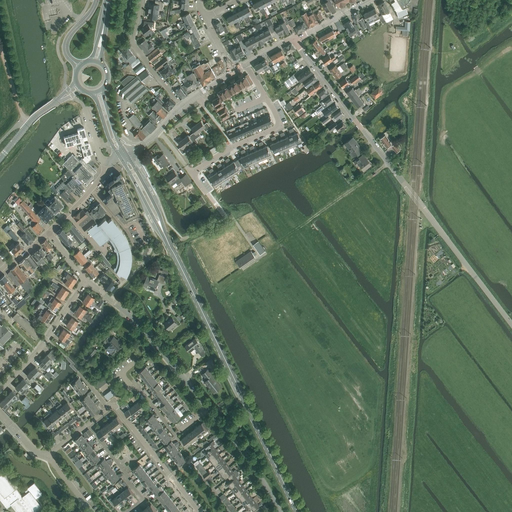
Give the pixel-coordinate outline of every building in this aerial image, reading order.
[(72,0),(66,0),(73,8),(77,6),(72,0)] [(264,0),(262,0),(259,2),(265,14),(267,13),(264,7),(267,6),(264,0)] [(331,10),(333,13),(336,12),(329,0),(325,0),(327,2),(322,5),(326,13),(331,10)] [(396,0),(400,7),(401,6),(402,9),(407,6),(406,4),(410,2),(409,0),(396,0)] [(163,2),(159,1),(156,1),(155,5),(149,4),(148,14),(149,14),(148,18),(158,19),(159,10),(162,10),(163,2)] [(256,11),(260,9),(263,15),(265,14),(259,2),(253,5),(256,11)] [(387,14),(389,13),(384,2),(378,5),(382,14),(386,13),(387,14)] [(249,7),(243,10),(250,22),(252,21),(249,15),(252,13),(249,7)] [(312,11),(314,13),(318,21),(323,18),(318,8),(312,11)] [(399,18),(408,14),(406,8),(397,12),(399,18)] [(375,9),(369,11),(375,22),(380,19),(382,24),(385,22),(381,15),(379,17),(375,9)] [(243,10),(238,13),(241,19),(245,17),(248,23),(250,22),(243,10)] [(367,27),(365,24),(358,11),(353,14),(357,21),(359,20),(363,29),(367,27)] [(364,14),(367,21),(368,22),(365,24),(367,27),(368,31),(372,29),(369,24),(375,22),(369,11),(364,14)] [(313,26),(308,15),(306,12),(302,15),(309,28),(313,26)] [(238,13),(233,16),(236,22),(237,24),(235,25),(237,29),(241,27),(238,21),(241,19),(238,13)] [(312,13),(308,15),(313,26),(318,23),(312,13)] [(183,17),(186,22),(193,19),(190,14),(183,17)] [(230,25),(236,22),(233,16),(227,19),(230,25)] [(285,22),(280,25),(285,34),(290,32),(286,25),(289,24),(287,18),(283,20),(285,22)] [(193,19),(186,22),(183,24),(186,29),(189,28),(195,25),(193,19)] [(356,25),(354,26),(351,21),(345,25),(348,30),(347,31),(350,37),(358,32),(360,31),(356,25)] [(409,36),(409,31),(410,22),(405,21),(405,27),(396,26),(396,30),(402,30),(402,35),(409,36)] [(144,28),(142,29),(143,31),(143,32),(143,33),(144,34),(145,34),(146,34),(147,36),(149,35),(151,35),(152,36),(155,33),(153,31),(152,29),(152,27),(154,27),(155,23),(144,22),(144,28)] [(229,32),(226,26),(223,28),(220,22),(214,26),(218,33),(224,30),(226,33),(229,32)] [(304,23),(294,28),(297,34),(307,30),(304,23)] [(189,28),(190,31),(184,34),(186,36),(198,30),(195,25),(189,28)] [(279,37),(285,34),(280,25),(275,27),(279,37)] [(269,29),(264,31),(269,41),(274,38),(269,29)] [(190,37),(193,43),(199,40),(197,38),(201,36),(198,30),(186,36),(187,38),(190,37)] [(264,31),(259,34),(264,43),(269,41),(264,31)] [(334,31),(327,34),(330,39),(336,36),(336,35),(337,34),(336,32),(335,33),(334,31)] [(259,34),(254,36),(259,46),(264,44),(264,43),(259,34)] [(323,43),(330,39),(327,34),(320,38),(321,41),(320,41),(321,43),(323,42),(323,43)] [(254,48),(259,46),(254,36),(250,39),(254,48)] [(249,51),(254,48),(250,39),(245,41),(249,51)] [(139,45),(147,54),(155,48),(151,43),(149,45),(145,40),(139,45)] [(316,41),(314,43),(313,42),(312,43),(312,44),(311,44),(316,52),(318,50),(323,56),(326,54),(316,41)] [(240,45),(235,48),(240,57),(245,55),(240,45)] [(291,45),(284,48),(288,54),(296,50),(292,45),(291,45)] [(158,48),(147,57),(152,62),(166,51),(163,47),(160,50),(158,48)] [(128,48),(122,52),(124,55),(125,55),(128,58),(127,59),(131,63),(136,59),(131,52),(131,51),(129,49),(128,48)] [(234,61),(240,57),(235,48),(230,51),(233,57),(232,57),(234,61)] [(282,50),(277,54),(280,60),(286,57),(282,50)] [(275,63),(280,60),(277,54),(271,57),(275,63)] [(170,62),(158,71),(159,70),(161,73),(161,72),(163,74),(162,74),(165,78),(168,75),(171,74),(171,75),(177,71),(171,64),(175,61),(173,59),(170,55),(166,58),(170,62)] [(327,65),(336,58),(334,56),(331,58),(329,56),(323,60),(327,65)] [(166,58),(155,66),(158,71),(170,62),(166,58)] [(138,59),(130,65),(146,84),(153,78),(146,68),(138,59)] [(266,60),(260,63),(264,70),(265,72),(271,69),(274,74),(277,73),(273,66),(270,67),(270,66),(269,67),(266,60)] [(211,81),(216,78),(207,62),(201,66),(199,63),(192,67),(202,85),(204,85),(210,82),(211,81)] [(258,73),(264,70),(260,63),(255,67),(258,73)] [(134,69),(130,65),(130,64),(121,71),(125,76),(126,74),(129,75),(137,76),(138,75),(134,69)] [(330,70),(333,75),(345,66),(343,64),(340,66),(337,68),(335,66),(330,70)] [(343,75),(341,73),(344,71),(343,70),(346,68),(345,66),(333,75),(337,80),(343,75)] [(305,73),(304,72),(297,77),(301,82),(313,73),(310,69),(305,73)] [(192,73),(187,77),(194,89),(199,86),(200,85),(199,85),(196,80),(197,80),(192,73)] [(148,90),(144,85),(145,85),(138,76),(137,76),(136,76),(129,75),(121,82),(125,86),(122,89),(133,103),(148,90)] [(240,79),(245,86),(245,87),(250,84),(250,85),(252,84),(247,75),(240,79)] [(288,87),(297,80),(293,75),(284,82),(288,87)] [(307,88),(308,88),(318,80),(315,75),(304,83),(307,88)] [(341,86),(342,87),(343,88),(351,82),(353,85),(361,79),(358,75),(350,81),(350,80),(348,81),(346,79),(340,84),(340,85),(341,86)] [(184,85),(181,87),(185,92),(187,93),(189,92),(188,90),(191,88),(193,90),(194,89),(187,77),(182,80),(184,83),(186,86),(184,86),(184,85)] [(245,86),(240,79),(235,82),(240,89),(245,86)] [(177,82),(172,86),(174,88),(177,86),(178,88),(174,91),(181,100),(188,95),(187,93),(185,92),(181,87),(181,86),(177,82)] [(240,90),(240,89),(235,82),(230,85),(235,92),(235,93),(240,90)] [(310,95),(316,90),(323,86),(320,82),(314,86),(313,85),(307,90),(310,95)] [(235,92),(230,85),(226,87),(231,95),(235,92)] [(231,96),(231,95),(226,87),(221,90),(226,98),(226,99),(231,96)] [(384,92),(379,87),(371,93),(376,99),(381,95),(382,95),(384,93),(383,93),(384,92)] [(329,94),(324,88),(318,92),(319,94),(318,96),(319,97),(321,96),(322,98),(321,99),(322,100),(329,94)] [(346,92),(350,98),(361,90),(360,88),(357,90),(357,89),(355,91),(352,88),(346,92)] [(226,98),(221,90),(217,93),(220,97),(219,97),(221,100),(226,98)] [(350,98),(353,103),(360,98),(358,96),(360,95),(360,94),(363,92),(361,90),(350,98)] [(161,104),(163,106),(169,111),(176,104),(168,97),(167,98),(168,100),(165,103),(160,97),(161,96),(160,94),(155,98),(157,100),(161,104)] [(324,109),(324,108),(334,101),(331,96),(323,101),(326,105),(323,107),(322,105),(316,110),(318,113),(324,109)] [(222,101),(221,100),(219,97),(212,101),(213,102),(212,103),(214,106),(221,102),(222,101)] [(363,103),(360,98),(353,103),(357,108),(360,106),(361,108),(364,106),(363,104),(363,103)] [(158,101),(153,106),(158,111),(157,112),(164,118),(168,113),(162,107),(163,106),(158,101)] [(221,102),(214,106),(217,111),(224,107),(221,102)] [(289,102),(285,105),(289,110),(293,107),(289,102)] [(336,103),(324,112),(327,116),(339,107),(336,103)] [(225,106),(224,107),(217,111),(220,116),(227,111),(228,111),(225,106)] [(297,114),(299,116),(305,112),(301,106),(294,111),(297,114)] [(162,118),(156,112),(155,113),(153,111),(152,111),(148,107),(145,110),(149,113),(148,114),(156,123),(159,120),(160,120),(160,119),(161,119),(162,119),(162,118)] [(333,115),(334,117),(332,119),(335,122),(337,120),(337,121),(345,115),(341,110),(333,115)] [(227,111),(220,116),(222,121),(230,116),(227,111)] [(130,117),(128,119),(136,128),(133,130),(135,132),(133,133),(137,137),(138,136),(141,140),(150,133),(145,128),(142,130),(139,127),(139,126),(140,125),(139,124),(141,123),(134,114),(130,118),(130,117)] [(329,116),(322,122),(325,125),(332,120),(329,116)] [(146,125),(144,127),(145,128),(150,133),(151,133),(157,126),(150,119),(145,124),(146,125)] [(206,132),(207,133),(211,130),(210,129),(210,128),(207,124),(204,125),(201,121),(196,125),(201,131),(203,129),(206,132)] [(340,132),(347,127),(344,123),(342,121),(337,124),(335,122),(328,127),(331,131),(336,127),(340,132)] [(248,122),(244,124),(248,134),(252,132),(249,124),(248,122)] [(244,124),(240,125),(244,136),(248,134),(244,124)] [(194,133),(192,135),(195,140),(200,136),(198,133),(201,131),(196,125),(191,129),(194,133)] [(240,125),(235,127),(240,138),(244,136),(240,125)] [(235,127),(231,129),(236,139),(240,138),(235,127)] [(67,146),(73,145),(86,141),(85,138),(87,138),(84,128),(78,130),(79,132),(78,133),(64,137),(67,146)] [(231,129),(227,131),(231,141),(236,139),(231,129)] [(298,133),(293,135),(298,145),(302,143),(298,133)] [(188,136),(183,139),(187,145),(190,144),(192,147),(197,143),(195,140),(192,135),(189,137),(188,136)] [(293,135),(289,137),(293,147),(298,145),(293,135)] [(392,141),(390,142),(385,136),(379,140),(386,149),(391,146),(396,154),(400,151),(392,141)] [(289,137),(284,139),(289,149),(293,147),(289,137)] [(352,157),(360,151),(357,147),(358,146),(352,138),(344,144),(351,152),(349,153),(352,157)] [(185,147),(187,145),(183,139),(178,143),(181,147),(179,149),(182,154),(187,150),(185,147)] [(284,139),(280,141),(284,151),(289,149),(284,139)] [(280,141),(275,143),(279,151),(280,153),(284,151),(280,141)] [(82,159),(87,163),(91,159),(90,155),(93,154),(91,147),(90,147),(89,143),(81,145),(85,157),(83,159),(83,158),(82,159)] [(275,143),(271,145),(274,153),(279,151),(275,143)] [(219,150),(216,146),(210,150),(213,155),(219,150)] [(267,146),(263,148),(267,159),(272,157),(267,146)] [(263,148),(258,150),(263,161),(267,159),(263,148)] [(258,150),(254,152),(258,162),(263,161),(258,150)] [(254,152),(249,154),(254,164),(258,162),(254,152)] [(249,154),(245,156),(249,166),(254,164),(249,154)] [(370,165),(365,158),(366,157),(363,154),(353,162),(356,166),(358,165),(363,170),(370,165)] [(81,163),(79,162),(73,155),(63,164),(68,169),(71,172),(81,163)] [(156,156),(153,158),(158,165),(158,164),(161,168),(162,167),(163,168),(169,163),(162,155),(160,157),(159,156),(158,155),(157,155),(156,156)] [(245,156),(240,158),(245,168),(249,166),(245,156)] [(87,163),(82,159),(79,162),(81,163),(71,172),(78,179),(80,177),(85,182),(86,181),(89,183),(93,179),(91,176),(95,172),(87,163)] [(234,161),(230,164),(236,174),(240,171),(238,167),(235,162),(234,161)] [(230,164),(226,167),(232,176),(236,174),(230,164)] [(226,167),(222,169),(228,179),(232,176),(226,167)] [(78,179),(71,172),(68,169),(60,177),(64,182),(65,183),(66,184),(76,194),(82,188),(76,182),(78,179)] [(222,169),(218,172),(224,182),(228,179),(222,169)] [(186,175),(180,180),(174,172),(165,178),(171,186),(176,183),(177,185),(181,182),(185,187),(192,182),(186,175)] [(218,172),(214,175),(220,184),(224,182),(218,172)] [(125,221),(139,214),(123,181),(125,180),(121,173),(114,179),(114,180),(109,184),(110,186),(108,188),(112,193),(106,198),(108,200),(105,202),(115,213),(120,209),(125,221)] [(214,175),(209,177),(216,187),(220,184),(214,175)] [(65,183),(64,182),(57,189),(53,184),(50,187),(57,194),(58,193),(68,202),(73,197),(68,191),(70,189),(65,185),(66,184),(65,183)] [(59,210),(63,205),(55,196),(50,201),(48,199),(45,202),(47,204),(55,213),(58,213),(59,212),(59,210)] [(28,215),(32,219),(29,222),(38,233),(43,228),(38,222),(41,220),(33,211),(31,209),(29,206),(24,201),(19,205),(28,215)] [(92,211),(90,213),(95,219),(97,217),(99,219),(107,212),(100,204),(92,211)] [(46,206),(42,209),(38,214),(46,222),(54,215),(46,206)] [(83,210),(74,218),(85,231),(87,231),(88,231),(101,246),(106,241),(107,242),(110,242),(111,241),(112,242),(114,246),(115,247),(114,248),(114,249),(115,250),(116,250),(116,251),(117,255),(118,259),(117,263),(116,267),(115,267),(114,267),(114,268),(114,269),(114,270),(117,272),(118,274),(120,276),(121,275),(127,278),(129,272),(131,265),(132,259),(131,252),(130,246),(127,240),(127,239),(124,234),(120,229),(111,219),(108,221),(105,218),(104,219),(101,222),(99,220),(98,219),(99,219),(97,217),(95,219),(90,213),(89,213),(88,212),(87,212),(86,213),(83,210)] [(28,246),(35,239),(20,222),(17,225),(23,232),(19,235),(28,246)] [(86,239),(73,224),(67,228),(69,230),(65,233),(63,229),(61,231),(60,230),(57,233),(58,233),(57,234),(62,240),(63,242),(64,242),(67,246),(70,243),(72,244),(73,243),(77,248),(81,244),(80,244),(86,239)] [(7,225),(3,229),(6,233),(7,233),(11,230),(11,229),(8,226),(7,225)] [(7,233),(16,242),(19,239),(11,230),(7,233)] [(41,245),(44,248),(47,252),(53,248),(46,240),(41,245)] [(254,245),(260,255),(265,252),(259,242),(254,245)] [(11,250),(16,255),(24,248),(19,243),(11,250)] [(36,251),(41,258),(46,254),(46,253),(42,249),(41,247),(36,251)] [(74,254),(78,259),(84,254),(80,250),(79,250),(78,248),(75,251),(76,253),(74,254)] [(36,251),(32,255),(39,265),(42,263),(43,264),(45,262),(41,258),(36,251)] [(252,251),(236,262),(241,268),(256,257),(252,251)] [(111,265),(101,253),(98,255),(109,267),(111,265)] [(85,262),(86,264),(91,260),(89,258),(88,259),(84,254),(78,259),(82,264),(85,262)] [(30,255),(26,258),(34,268),(38,265),(30,255)] [(19,264),(25,271),(27,269),(31,275),(35,272),(25,259),(19,264)] [(92,262),(91,260),(86,264),(88,266),(86,268),(90,273),(95,268),(91,263),(92,262)] [(20,284),(28,294),(33,287),(27,278),(17,265),(10,270),(11,271),(7,274),(17,286),(20,284)] [(99,273),(95,268),(90,273),(94,277),(96,276),(98,278),(100,275),(99,273)] [(77,279),(71,275),(67,273),(65,275),(64,277),(74,284),(77,279)] [(114,282),(104,274),(99,278),(100,279),(99,279),(102,281),(103,280),(106,283),(104,286),(109,290),(114,282)] [(0,281),(9,294),(16,289),(5,275),(0,278),(0,281)] [(159,282),(164,284),(166,277),(160,275),(158,281),(147,277),(144,286),(155,291),(159,282)] [(71,288),(74,284),(64,277),(63,279),(67,281),(65,283),(71,288)] [(63,287),(61,288),(53,282),(51,285),(56,288),(66,295),(69,291),(63,287)] [(0,285),(0,306),(6,302),(8,306),(13,302),(7,294),(6,294),(4,292),(5,291),(0,285)] [(63,299),(66,295),(56,288),(55,290),(59,292),(57,295),(63,299)] [(88,294),(85,298),(95,305),(96,303),(93,301),(95,298),(88,294)] [(178,296),(172,303),(174,305),(181,298),(178,296)] [(55,298),(54,299),(50,297),(48,300),(58,307),(61,303),(55,298)] [(94,306),(95,305),(85,298),(83,302),(89,306),(91,304),(94,306)] [(56,311),(58,307),(48,300),(48,301),(46,304),(49,306),(56,311)] [(80,306),(77,310),(87,316),(88,314),(89,314),(90,312),(80,306)] [(42,310),(41,311),(50,318),(53,314),(47,310),(45,312),(42,310)] [(86,318),(87,316),(77,310),(74,314),(81,318),(83,315),(86,318)] [(41,311),(39,313),(36,318),(41,320),(40,321),(43,323),(45,321),(48,322),(50,318),(41,311)] [(17,322),(22,326),(27,320),(25,318),(24,319),(17,313),(13,318),(15,320),(16,319),(18,321),(17,322)] [(76,326),(79,328),(80,326),(77,324),(79,322),(72,317),(69,321),(76,326)] [(169,330),(177,323),(172,318),(165,324),(169,330)] [(22,326),(26,331),(31,326),(29,323),(30,322),(27,320),(22,326)] [(75,327),(76,326),(69,321),(66,325),(73,330),(72,331),(75,334),(76,332),(73,330),(75,327)] [(0,349),(3,346),(2,345),(13,333),(4,324),(1,327),(0,325),(0,349)] [(26,331),(31,335),(37,329),(35,327),(34,328),(31,326),(26,331)] [(39,331),(37,329),(31,335),(36,340),(41,335),(38,332),(39,331)] [(64,329),(61,333),(71,340),(72,338),(69,336),(70,333),(64,329)] [(67,343),(68,340),(70,341),(71,340),(61,333),(58,337),(63,340),(61,343),(66,346),(68,343),(67,343)] [(123,344),(119,341),(119,342),(114,337),(110,340),(108,339),(109,338),(107,335),(102,340),(106,344),(104,346),(113,355),(123,344)] [(199,353),(203,349),(200,345),(200,344),(196,338),(186,347),(190,353),(195,349),(199,353)] [(97,352),(95,350),(92,348),(84,357),(89,361),(92,358),(91,358),(92,356),(93,357),(97,352)] [(47,355),(43,359),(48,364),(52,360),(53,361),(55,358),(49,353),(47,355)] [(38,363),(44,368),(46,370),(50,366),(48,364),(43,359),(38,363)] [(35,366),(31,371),(36,376),(38,378),(42,374),(35,366)] [(140,377),(140,378),(149,371),(146,367),(139,373),(141,376),(140,377)] [(214,393),(221,388),(212,376),(213,376),(209,370),(203,375),(207,380),(205,382),(214,393)] [(32,380),(36,376),(31,371),(27,375),(32,380)] [(143,378),(145,381),(152,375),(149,371),(140,378),(141,379),(143,378)] [(70,382),(76,389),(83,383),(77,375),(73,378),(74,379),(70,382)] [(145,385),(146,386),(155,379),(152,375),(145,381),(147,383),(145,385)] [(24,379),(19,383),(26,390),(28,388),(26,386),(28,384),(24,379)] [(159,383),(155,379),(146,386),(147,387),(149,386),(151,389),(159,383)] [(15,387),(20,392),(22,395),(27,390),(26,390),(19,383),(15,387)] [(88,389),(83,383),(76,389),(81,396),(85,392),(84,392),(88,389)] [(152,393),(153,394),(162,387),(159,383),(151,389),(153,392),(152,393)] [(162,387),(153,394),(152,394),(155,399),(157,397),(160,395),(163,399),(165,397),(163,393),(165,391),(166,392),(171,388),(170,386),(164,390),(162,387)] [(62,389),(69,398),(71,396),(65,388),(62,389)] [(12,391),(8,395),(13,400),(15,402),(17,401),(16,400),(18,398),(16,396),(17,396),(12,391)] [(79,398),(84,405),(88,402),(88,401),(91,398),(89,396),(93,392),(91,391),(88,394),(87,393),(84,396),(83,395),(79,398)] [(8,395),(3,399),(8,404),(13,400),(8,395)] [(84,405),(88,410),(92,407),(91,406),(95,403),(93,401),(96,397),(95,395),(91,398),(88,401),(88,402),(84,405)] [(157,397),(160,400),(154,404),(156,406),(159,403),(161,406),(169,401),(171,399),(168,395),(165,397),(163,399),(160,395),(157,397)] [(0,404),(4,408),(8,404),(3,399),(0,402),(0,404)] [(137,402),(143,410),(147,406),(141,399),(137,402)] [(99,400),(95,403),(91,406),(92,407),(88,410),(92,415),(92,414),(95,413),(96,412),(96,413),(100,410),(97,406),(100,402),(99,400)] [(162,410),(163,411),(172,405),(169,401),(161,406),(164,409),(162,410)] [(63,406),(69,414),(71,413),(70,411),(73,409),(68,402),(63,406)] [(130,407),(129,406),(126,402),(125,404),(134,416),(138,413),(133,406),(130,407)] [(137,402),(133,406),(138,413),(143,410),(137,402)] [(69,414),(63,406),(61,404),(56,407),(58,410),(64,418),(66,417),(65,415),(68,413),(69,414)] [(136,419),(134,416),(125,404),(123,405),(127,410),(125,412),(132,422),(136,419)] [(175,409),(172,405),(163,411),(164,413),(165,411),(168,414),(175,409)] [(178,413),(175,409),(168,414),(170,417),(168,418),(169,420),(178,413)] [(58,410),(53,413),(58,420),(60,422),(64,418),(58,410)] [(53,413),(51,415),(49,413),(47,415),(55,425),(56,424),(56,422),(58,420),(53,413)] [(178,413),(169,420),(170,421),(172,420),(174,423),(181,417),(178,413)] [(153,414),(146,419),(150,424),(157,419),(153,414)] [(53,426),(55,425),(47,415),(44,417),(46,419),(44,421),(49,427),(52,425),(53,426)] [(113,419),(114,420),(119,427),(123,423),(117,416),(113,419)] [(119,427),(114,420),(113,419),(109,423),(115,430),(119,427)] [(160,424),(157,419),(150,424),(154,429),(160,424)] [(198,427),(204,434),(209,429),(204,422),(198,427)] [(111,433),(115,430),(109,423),(105,425),(111,433)] [(154,429),(158,434),(164,429),(160,424),(154,429)] [(107,436),(111,433),(105,425),(101,429),(107,436)] [(198,427),(194,430),(199,437),(204,434),(198,427)] [(102,439),(107,436),(101,429),(97,432),(102,439)] [(158,434),(161,438),(168,433),(164,429),(158,434)] [(194,430),(190,433),(195,440),(199,437),(194,430)] [(79,445),(86,440),(90,437),(86,432),(83,434),(84,436),(84,437),(83,437),(82,435),(75,440),(79,445)] [(161,438),(165,443),(172,438),(168,433),(161,438)] [(190,433),(186,436),(191,443),(195,440),(190,433)] [(191,443),(186,436),(182,439),(187,446),(191,443)] [(89,444),(86,440),(79,445),(83,450),(89,444)] [(95,443),(93,441),(90,444),(89,444),(83,450),(86,454),(93,449),(91,447),(95,443)] [(169,451),(179,443),(178,441),(173,444),(171,441),(165,446),(169,451)] [(207,457),(216,450),(213,446),(216,444),(214,441),(206,448),(207,450),(204,453),(207,457)] [(179,443),(169,451),(167,453),(170,457),(172,456),(179,451),(177,448),(180,445),(179,443)] [(93,450),(93,449),(86,454),(85,455),(89,460),(90,459),(97,454),(94,451),(95,451),(94,449),(93,450)] [(207,457),(211,461),(219,455),(216,450),(207,457)] [(172,456),(176,461),(183,455),(179,451),(172,456)] [(100,459),(97,454),(90,459),(94,464),(100,459)] [(183,455),(176,461),(180,465),(187,460),(183,455)] [(223,459),(219,455),(211,461),(214,466),(223,459)] [(82,466),(84,464),(80,459),(75,464),(78,469),(79,468),(82,466)] [(101,468),(112,460),(111,459),(106,461),(104,459),(98,464),(101,468)] [(214,466),(217,470),(226,463),(223,459),(214,466)] [(101,468),(105,473),(112,468),(110,466),(113,462),(112,460),(101,468)] [(217,470),(221,474),(229,468),(226,463),(217,470)] [(134,474),(135,475),(143,468),(140,464),(133,469),(135,472),(134,474)] [(8,508),(12,505),(23,496),(17,489),(18,488),(0,465),(0,499),(5,506),(5,505),(8,508)] [(106,481),(109,478),(116,473),(112,468),(105,473),(102,476),(106,481)] [(137,475),(139,478),(146,472),(143,468),(135,475),(136,476),(137,475)] [(228,476),(230,478),(238,472),(236,470),(233,472),(229,468),(221,474),(224,479),(228,476)] [(206,479),(210,476),(212,474),(209,471),(207,472),(207,471),(202,475),(206,479)] [(140,482),(141,483),(150,476),(146,472),(139,478),(141,480),(140,482)] [(227,484),(231,489),(239,482),(236,477),(239,475),(238,472),(230,478),(232,481),(227,484)] [(116,473),(109,478),(113,483),(119,478),(123,474),(122,473),(117,475),(116,473)] [(143,483),(145,486),(153,480),(150,476),(141,483),(142,484),(143,483)] [(149,490),(151,488),(154,486),(156,490),(161,486),(160,485),(158,486),(156,484),(158,482),(155,478),(153,480),(145,486),(149,490)] [(243,486),(239,482),(231,489),(234,493),(243,486)] [(27,493),(23,496),(12,505),(17,511),(38,511),(41,510),(41,509),(45,506),(38,498),(43,494),(34,483),(27,488),(28,489),(25,491),(27,493)] [(164,490),(161,486),(156,490),(154,486),(151,488),(154,492),(151,494),(155,498),(157,496),(164,490)] [(234,493),(237,497),(246,490),(243,486),(234,493)] [(124,490),(131,499),(133,498),(132,497),(134,495),(129,487),(124,490)] [(124,490),(120,494),(126,501),(129,499),(130,500),(131,499),(124,490)] [(167,494),(164,490),(157,496),(160,500),(167,494)] [(249,495),(246,490),(237,497),(241,501),(249,495)] [(260,491),(255,496),(259,501),(264,496),(260,491)] [(120,494),(116,497),(123,506),(125,505),(124,503),(126,501),(120,494)] [(171,498),(167,494),(160,500),(163,504),(171,498)] [(253,499),(249,495),(241,501),(244,506),(253,499)] [(122,507),(123,506),(116,497),(112,500),(111,498),(109,500),(113,506),(115,504),(118,507),(121,505),(122,507)] [(163,504),(167,508),(174,502),(171,498),(163,504)] [(253,499),(244,506),(248,510),(251,508),(254,511),(255,511),(259,509),(260,508),(253,499)] [(167,508),(170,511),(177,506),(174,502),(167,508)]
